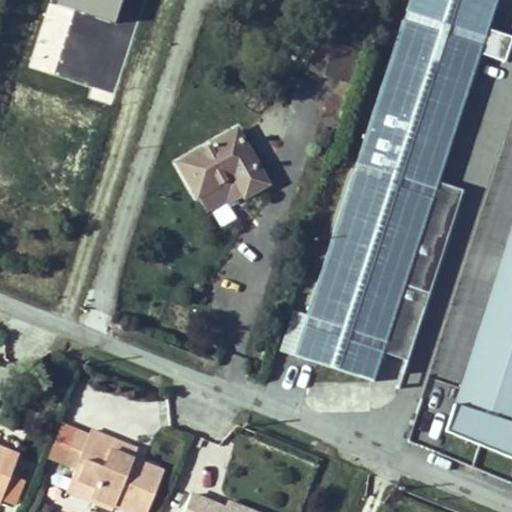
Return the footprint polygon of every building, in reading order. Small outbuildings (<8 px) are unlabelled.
[(401,0),(284,357),(365,384),(374,354),(397,362),(454,190),(432,183),(474,54),(494,61),(502,34),(482,28),(491,0),(401,0)] [(344,49),(314,39),(305,61),(335,72),(344,49)] [(238,194),(259,182),(231,130),(172,160),(191,194),(227,176),(238,194)] [(511,183),(447,392),(511,409),(511,183)] [(438,406),(426,440),(475,454),(487,421),(438,406)] [(511,428),(494,423),(482,458),(511,467),(511,428)] [(66,464),(77,436),(63,430),(52,458),(66,464)] [(132,511),(149,475),(122,464),(104,456),(108,444),(79,432),(77,436),(66,464),(60,476),(84,486),(81,494),(98,500),(127,511),(132,511)] [(127,452),(108,444),(104,456),(122,464),(127,452)] [(0,447),(0,470),(8,451),(0,447)] [(14,476),(0,470),(0,496),(5,499),(14,476)] [(81,494),(84,486),(60,476),(54,491),(95,508),(98,500),(81,494)] [(249,511),(235,506),(232,511),(228,511),(189,495),(181,511),(249,511)]
